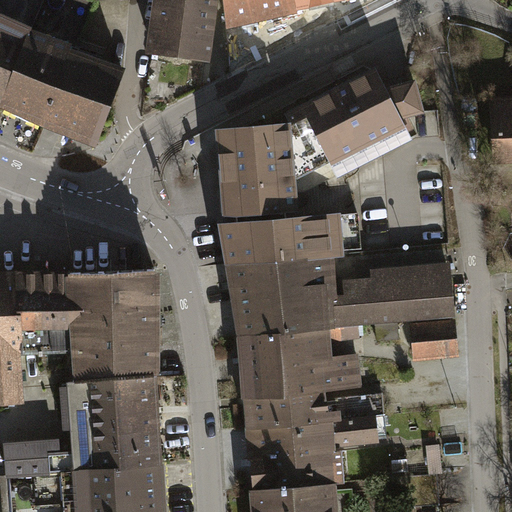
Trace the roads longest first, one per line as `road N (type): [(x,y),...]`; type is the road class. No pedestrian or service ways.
road 1 (residential): [(451,113),(477,284),(489,511)]
road 2 (tertiary): [(121,196),(145,144),(160,133),(424,0)]
road 3 (residential): [(121,196),(170,243),(187,280),(211,511)]
road 4 (tertiary): [(0,167),(71,192),(121,196)]
